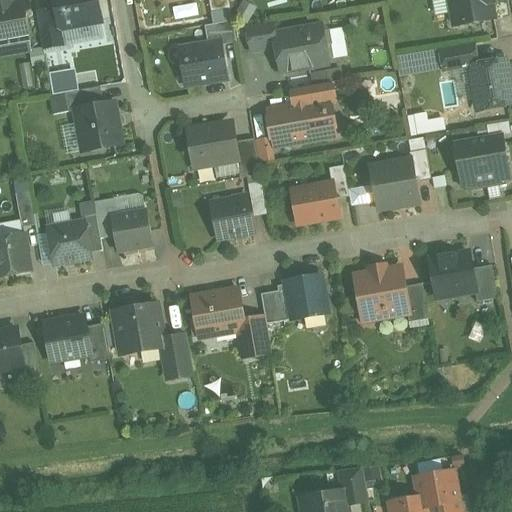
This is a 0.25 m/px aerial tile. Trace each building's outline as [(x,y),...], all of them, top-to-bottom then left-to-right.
[(98,0),(55,0),(58,11),(61,29),(62,29),(102,22),(98,0)] [(230,0),(209,0),(212,13),(232,10),(230,0)] [(448,0),(452,15),(454,14),(456,27),(495,20),(492,5),(496,4),(495,0),(448,0)] [(12,1),(0,3),(0,44),(30,40),(24,4),(12,6),(12,1)] [(58,11),(38,14),(44,50),(65,46),(62,29),(61,29),(58,11)] [(274,23),(248,28),(252,53),(278,49),(275,35),(277,35),(274,23)] [(218,25),(206,27),(209,45),(222,43),(218,25)] [(277,35),(275,35),(278,49),(282,74),(325,67),(329,61),(327,53),(332,45),(330,32),(323,27),(277,35)] [(209,45),(186,50),(188,62),(184,67),(188,87),(228,80),(222,43),(209,45)] [(475,44),(441,50),(446,74),(472,69),(471,68),(479,67),(475,44)] [(479,67),(471,68),(472,69),(475,90),(478,91),(479,99),(477,102),(478,107),(483,111),(511,105),(511,89),(507,62),(479,67)] [(331,84),(295,90),(298,108),(326,103),(326,105),(334,103),(331,84)] [(102,88),(66,94),(68,104),(70,114),(77,112),(77,111),(105,106),(102,88)] [(66,94),(53,97),(55,107),(68,104),(66,94)] [(298,108),(285,110),(278,122),(273,123),(277,147),(332,137),(326,105),(326,103),(298,108)] [(105,106),(77,111),(77,112),(85,152),(122,145),(115,104),(105,106)] [(511,134),(510,123),(488,127),(490,139),(504,136),(511,134)] [(79,125),(68,127),(72,146),(83,144),(79,125)] [(226,125),(189,131),(192,145),(185,155),(195,162),(196,169),(216,166),(215,162),(238,158),(239,158),(236,143),(234,130),(226,125)] [(490,139),(455,145),(462,188),(471,187),(472,190),(504,185),(503,181),(511,180),(504,136),(490,139)] [(255,140),(236,143),(239,158),(238,158),(241,179),(261,176),(255,140)] [(427,151),(411,154),(412,161),(413,161),(417,183),(433,180),(427,151)] [(412,161),(372,168),(379,211),(421,204),(417,183),(413,161),(412,161)] [(345,167),(330,170),(333,185),(334,185),(337,201),(351,198),(345,167)] [(262,184),(250,186),(252,194),(263,192),(262,184)] [(333,185),(293,192),(299,226),(340,218),(337,201),(334,185),(333,185)] [(22,228),(35,226),(29,192),(16,194),(22,228)] [(263,192),(252,194),(256,217),(267,215),(263,192)] [(243,197),(236,198),(234,202),(212,205),(218,240),(255,233),(249,199),(247,199),(243,197)] [(116,200),(96,203),(96,204),(102,240),(116,238),(113,218),(119,217),(116,200)] [(97,217),(83,219),(84,224),(86,224),(91,255),(104,252),(102,240),(96,204),(95,204),(97,217)] [(119,217),(113,218),(116,238),(119,254),(154,247),(148,212),(119,217)] [(84,224),(75,226),(73,224),(49,228),(56,266),(92,259),(91,255),(86,224),(84,224)] [(26,235),(0,239),(0,278),(32,273),(27,246),(28,245),(26,235)] [(471,254),(431,261),(437,295),(453,292),(458,296),(476,292),(477,292),(474,270),(471,254)] [(387,271),(386,267),(370,270),(371,274),(357,277),(365,323),(409,315),(410,315),(405,288),(402,268),(387,271)] [(493,267),(474,270),(477,292),(476,292),(478,303),(499,300),(493,267)] [(322,277),(287,283),(288,286),(279,288),(280,293),(282,304),(289,303),(293,321),(328,315),(322,277)] [(423,285),(405,288),(410,315),(409,315),(410,324),(429,320),(423,285)] [(239,291),(194,299),(201,339),(245,331),(246,331),(245,322),(239,291)] [(280,293),(262,296),(266,318),(268,326),(293,321),(289,303),(282,304),(280,293)] [(159,306),(115,313),(123,356),(165,349),(166,349),(165,341),(159,306)] [(86,318),(46,325),(53,363),(91,356),(92,356),(88,328),(86,318)] [(266,318),(245,322),(246,331),(245,331),(250,358),(273,354),(268,326),(266,318)] [(105,325),(88,328),(92,356),(91,356),(92,364),(111,360),(105,325)] [(19,330),(0,333),(0,371),(25,367),(22,347),(19,330)] [(188,337),(165,341),(166,349),(165,349),(170,381),(195,376),(188,337)] [(35,344),(22,347),(25,367),(27,382),(42,380),(35,344)] [(362,469),(341,472),(344,493),(346,493),(348,506),(368,503),(362,469)] [(461,511),(454,472),(415,479),(418,499),(426,498),(428,508),(439,506),(440,511),(461,511)] [(344,493),(302,500),(304,511),(349,511),(348,506),(346,493),(344,493)] [(418,499),(389,504),(390,511),(428,511),(428,508),(426,498),(418,499)]
